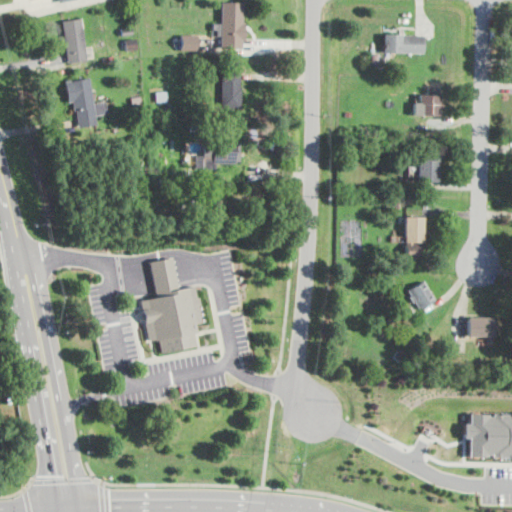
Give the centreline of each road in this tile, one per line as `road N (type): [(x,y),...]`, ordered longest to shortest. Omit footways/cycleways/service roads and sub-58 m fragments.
road 1 (residential): [(309,413),(298,362),(312,196),(314,0)]
road 2 (residential): [(479,264),(485,0)]
road 3 (secondary): [(299,511),(81,505)]
road 4 (secondary): [(81,505),(48,327),(28,298)]
road 5 (secondary): [(28,298),(23,331),(55,506)]
road 6 (secondary): [(28,298),(0,180)]
